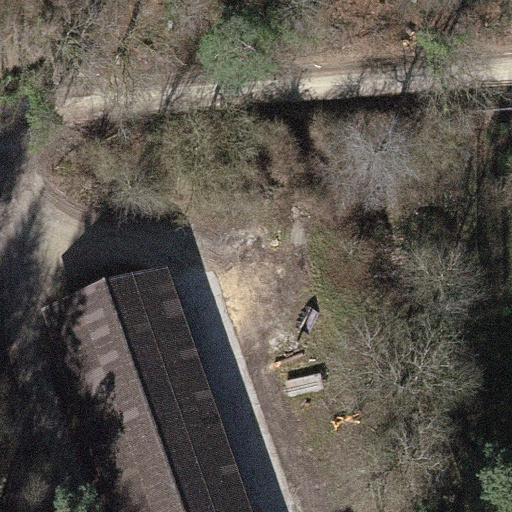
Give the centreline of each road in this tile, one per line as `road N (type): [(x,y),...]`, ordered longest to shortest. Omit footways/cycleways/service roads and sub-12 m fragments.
road 1 (track): [(511,67),(0,102)]
road 2 (track): [(18,314),(181,254),(274,511)]
road 3 (track): [(90,511),(18,314),(0,174)]
